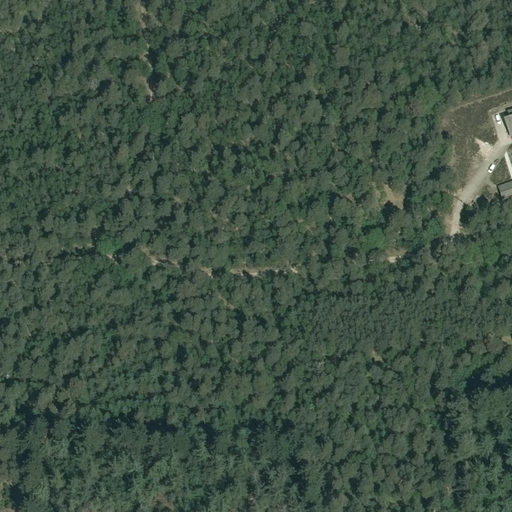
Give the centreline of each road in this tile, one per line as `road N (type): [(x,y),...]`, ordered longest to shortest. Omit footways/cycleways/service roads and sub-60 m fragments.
road 1 (track): [(123,260),(121,220),(152,96),(142,0)]
road 2 (track): [(325,267),(254,276),(123,260)]
road 3 (track): [(511,326),(341,360)]
road 4 (track): [(501,143),(457,210),(456,242),(466,248)]
road 5 (track): [(0,261),(123,260)]
